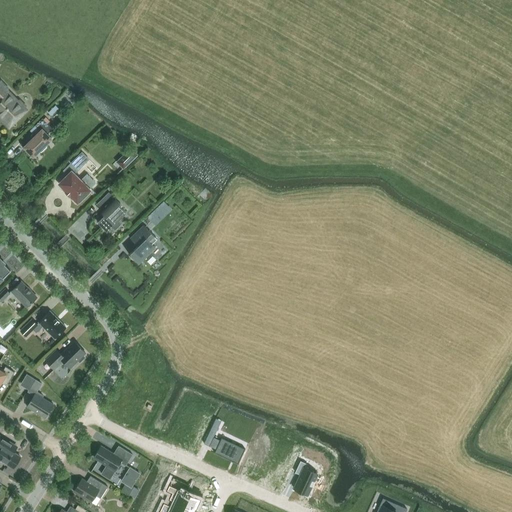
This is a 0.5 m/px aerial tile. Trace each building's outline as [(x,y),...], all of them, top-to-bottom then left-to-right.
[(0,118),(9,127),(26,110),(24,108),(25,107),(19,101),(18,102),(6,90),(7,89),(0,82),(0,81),(0,118)] [(24,147),(33,157),(40,150),(41,152),(46,147),(45,145),(51,139),(47,135),(53,129),(42,118),(35,126),(40,131),(24,147)] [(117,162),(123,169),(137,155),(131,148),(117,162)] [(86,174),(79,181),(73,174),(89,159),(82,152),(63,171),(68,175),(60,184),(77,202),(81,198),(82,200),(89,193),(87,192),(89,190),(88,190),(95,183),(86,174)] [(97,222),(107,232),(112,227),(115,230),(120,225),(117,222),(126,213),(118,206),(120,204),(109,192),(96,204),(101,209),(99,210),(104,215),(97,222)] [(156,209),(164,217),(171,210),(163,202),(156,209)] [(129,254),(138,264),(144,258),(147,261),(152,256),(149,253),(155,247),(152,244),(157,239),(143,225),(130,238),(137,246),(129,254)] [(0,280),(10,270),(0,259),(0,280)] [(37,297),(21,281),(11,291),(27,307),(37,297)] [(10,293),(5,288),(0,292),(0,301),(1,302),(10,293)] [(43,326),(54,338),(66,327),(50,311),(39,322),(37,324),(32,319),(20,330),(26,336),(33,329),(36,333),(43,326)] [(83,355),(85,353),(74,342),(61,355),(56,350),(45,360),(54,369),(63,361),(70,368),(78,360),(80,362),(84,357),(83,355)] [(0,384),(2,381),(7,384),(7,385),(14,372),(5,366),(2,371),(0,370),(0,384)] [(41,384),(35,380),(28,391),(34,395),(27,407),(45,418),(53,404),(42,397),(43,395),(37,391),(41,384)] [(0,435),(0,449),(0,450),(0,460),(13,469),(21,457),(14,453),(17,447),(0,435)] [(214,453),(230,460),(230,461),(234,463),(235,462),(238,464),(245,449),(221,438),(220,440),(213,437),(209,446),(216,449),(214,453)] [(119,446),(115,453),(114,454),(101,446),(94,457),(107,465),(101,474),(109,479),(120,462),(125,466),(132,455),(119,446)] [(254,460),(250,470),(280,483),(287,467),(264,457),(261,463),(254,460)] [(300,474),(294,488),(307,494),(311,486),(308,484),(311,479),(314,481),(317,474),(304,468),(307,463),(300,460),(295,472),(300,474)] [(126,483),(121,490),(129,495),(134,487),(132,486),(140,474),(130,468),(122,481),(126,483)] [(100,499),(108,487),(90,476),(86,482),(82,479),(74,491),(91,502),(95,495),(100,499)] [(172,480),(167,491),(173,493),(170,499),(174,501),(194,510),(199,499),(184,492),(186,486),(172,480)] [(166,504),(164,509),(169,511),(192,511),(194,510),(174,501),(171,507),(166,504)] [(376,511),(405,511),(407,508),(391,501),(388,508),(380,504),(376,511)]
